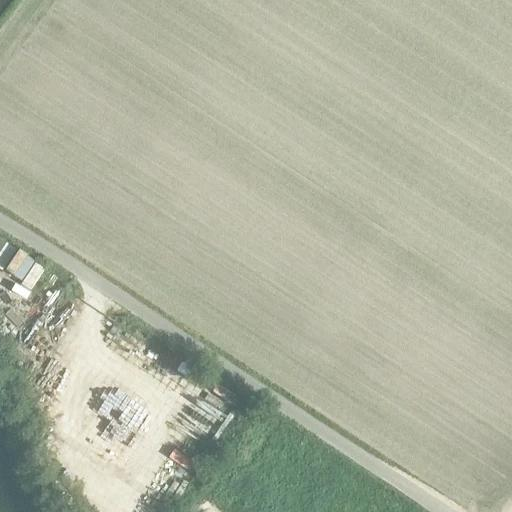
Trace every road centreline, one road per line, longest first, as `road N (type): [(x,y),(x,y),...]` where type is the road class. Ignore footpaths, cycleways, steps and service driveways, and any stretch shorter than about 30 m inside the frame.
road 1 (unclassified): [(447,511),(0,224)]
road 2 (unknown): [(87,281),(93,311),(145,383),(146,421),(111,511)]
